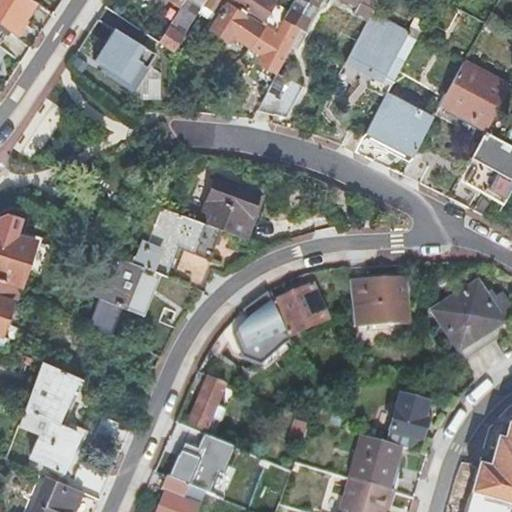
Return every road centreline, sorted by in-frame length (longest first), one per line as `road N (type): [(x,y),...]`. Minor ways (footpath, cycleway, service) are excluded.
road 1 (residential): [(493,249),(411,240),(309,251),(221,295),(167,371),(108,511)]
road 2 (residential): [(493,249),(275,146),(191,133)]
road 3 (residential): [(511,384),(471,407),(435,511)]
road 4 (residential): [(80,0),(0,113)]
